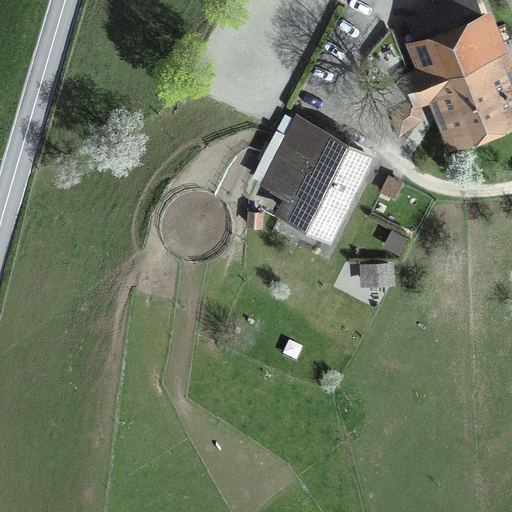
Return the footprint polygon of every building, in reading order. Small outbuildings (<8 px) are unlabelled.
[(511,111),(511,97),(473,0),(458,0),(411,19),(458,133),(511,111)] [(384,86),(407,78),(389,30),(366,56),(384,86)] [(398,132),(421,113),(412,98),(392,114),(398,132)] [(291,191),(283,209),(329,232),(368,154),(298,120),(268,180),(291,191)] [(389,175),(382,189),(394,195),(400,181),(389,175)] [(250,210),(249,224),(260,225),(260,211),(250,210)] [(390,280),(389,264),(364,265),(365,281),(390,280)]
